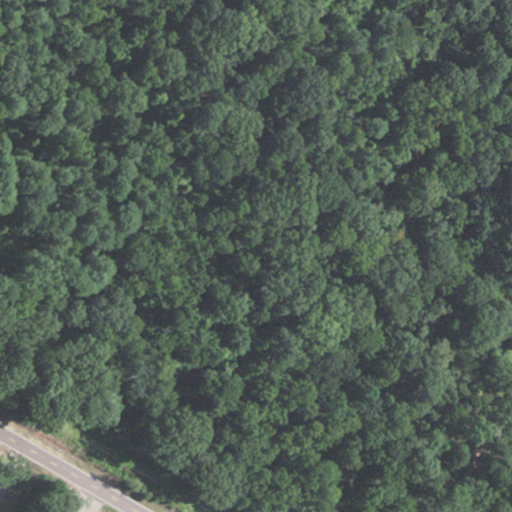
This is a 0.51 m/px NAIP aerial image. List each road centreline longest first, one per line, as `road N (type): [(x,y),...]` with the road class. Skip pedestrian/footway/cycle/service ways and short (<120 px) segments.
road 1 (residential): [(177,0),(174,100),(140,187),(83,256),(0,326)]
road 2 (primary): [(0,448),(106,511)]
